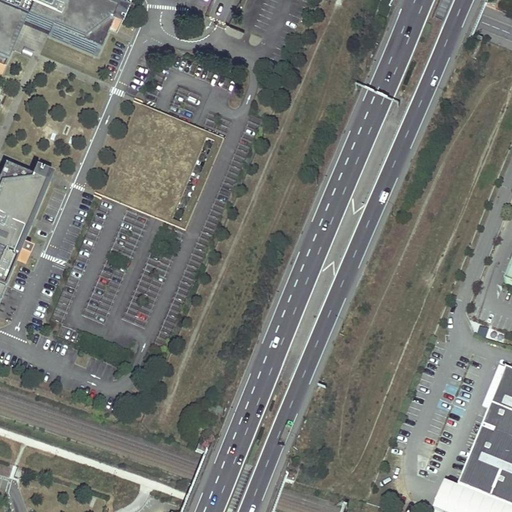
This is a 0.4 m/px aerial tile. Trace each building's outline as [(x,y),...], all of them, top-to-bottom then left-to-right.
[(0,0),(0,64),(5,67),(24,24),(43,33),(48,35),(48,36),(98,57),(109,30),(117,13),(86,0),(0,0)] [(117,34),(125,16),(117,13),(109,30),(117,34)] [(21,243),(22,238),(25,239),(46,189),(29,182),(2,171),(0,174),(0,299),(15,263),(12,262),(14,259),(26,264),(29,256),(17,251),(18,249),(19,249),(20,249),(21,249),(22,248),(22,247),(23,247),(23,246),(23,245),(22,244),(22,243),(21,243)] [(50,182),(32,174),(29,182),(46,189),(50,182)] [(502,344),(506,335),(480,326),(477,335),(502,344)] [(466,473),(459,489),(511,508),(511,371),(508,370),(466,473)] [(511,511),(511,508),(459,489),(452,487),(442,511),(511,511)]
